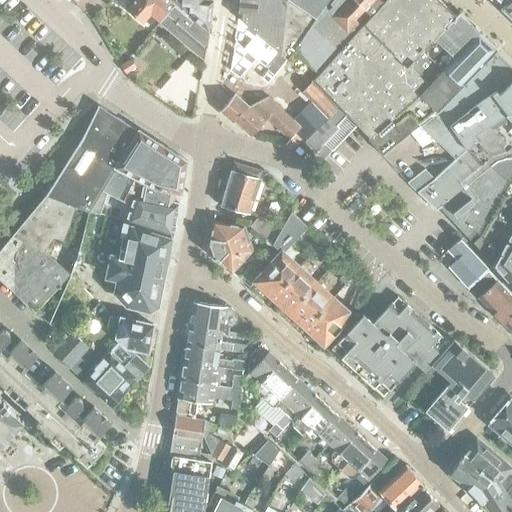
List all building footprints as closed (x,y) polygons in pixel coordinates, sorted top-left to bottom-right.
[(134,0),(135,0),(134,0),(133,0),(134,1),(127,9),(143,22),(145,20),(149,24),(155,17),(160,21),(174,5),(168,0),(134,0)] [(168,0),(174,5),(181,11),(182,9),(208,32),(208,33),(213,1),(207,0),(168,0)] [(238,0),(237,17),(237,18),(267,43),(282,56),(283,55),(287,59),(315,19),(285,0),(238,0)] [(285,0),(315,19),(322,9),(329,0),(333,0),(331,3),(338,11),(333,16),(347,31),(351,35),(352,36),(363,24),(377,9),(384,0),(285,0)] [(315,78),(314,79),(315,80),(340,106),(346,112),(362,96),(356,90),(393,52),(394,51),(388,46),(432,0),(384,0),(377,9),(363,24),(352,36),(351,37),(315,78)] [(362,96),(346,112),(347,113),(349,116),(352,118),(379,90),(373,84),(399,58),(403,53),(406,56),(409,53),(402,45),(406,41),(405,40),(442,2),(439,0),(432,0),(388,46),(394,51),(393,52),(356,90),(362,96)] [(511,0),(495,0),(496,1),(496,0),(500,0),(505,5),(502,8),(504,9),(506,6),(511,0)] [(413,61),(460,12),(459,12),(456,15),(454,13),(454,14),(442,2),(405,40),(406,41),(402,45),(409,53),(406,56),(403,53),(399,58),(373,84),(379,90),(352,118),(370,137),(369,139),(371,140),(429,85),(412,70),(413,61)] [(208,33),(208,32),(182,9),(181,11),(174,5),(160,21),(184,42),(185,47),(189,50),(193,49),(204,59),(209,34),(208,34),(208,33)] [(429,85),(480,32),(460,12),(413,61),(412,70),(429,85)] [(286,61),(237,18),(227,72),(238,80),(253,62),(266,73),(260,80),(267,86),(286,61)] [(492,51),(496,47),(480,32),(429,85),(371,140),(382,154),(421,125),(435,114),(440,109),(463,86),(494,54),(492,51)] [(511,65),(497,51),(494,54),(463,86),(440,109),(435,114),(421,125),(455,158),(434,177),(425,169),(407,182),(418,192),(434,179),(463,152),(466,149),(475,141),(471,136),(473,134),(475,133),(498,119),(510,114),(511,115),(511,114),(511,65)] [(126,73),(136,66),(131,59),(121,66),(126,73)] [(315,80),(303,91),(312,100),(328,117),(340,106),(315,80)] [(234,93),(220,111),(234,122),(235,121),(252,136),(265,120),(249,106),(234,93)] [(269,96),(249,106),(265,120),(268,118),(290,139),(296,133),(301,128),(292,120),(269,96)] [(312,100),(292,120),(301,128),(296,133),(301,138),(304,141),(328,117),(312,100)] [(46,194),(45,196),(89,211),(115,166),(133,176),(133,178),(156,188),(162,189),(181,193),(186,160),(138,129),(138,130),(99,105),(98,107),(83,138),(47,194),(46,194)] [(328,117),(304,141),(315,152),(339,128),(336,125),(347,113),(346,112),(340,106),(328,117)] [(511,114),(511,115),(510,114),(498,119),(475,133),(473,134),(471,136),(475,141),(466,149),(463,152),(434,179),(418,192),(435,209),(440,206),(440,207),(458,193),(500,162),(505,159),(511,157),(511,114)] [(290,139),(286,143),(291,149),(301,138),(296,133),(290,139)] [(511,157),(505,159),(500,162),(458,193),(440,207),(453,220),(504,180),(511,182),(511,157)] [(259,180),(262,170),(234,162),(232,171),(231,170),(221,205),(249,213),(259,180)] [(115,166),(89,211),(97,214),(99,214),(107,191),(130,204),(124,223),(125,223),(169,238),(169,237),(174,239),(179,203),(163,200),(164,195),(161,194),(162,189),(156,188),(133,178),(133,176),(115,166)] [(511,182),(504,180),(453,220),(470,238),(477,232),(480,235),(474,241),(511,283),(511,182)] [(2,247),(0,248),(0,278),(26,302),(35,311),(60,284),(69,274),(84,258),(85,259),(90,246),(94,235),(102,239),(104,239),(120,249),(125,223),(124,223),(109,218),(102,215),(99,214),(97,214),(89,211),(85,210),(45,196),(46,194),(45,196),(31,212),(16,229),(2,247)] [(283,253),(307,226),(291,212),(283,226),(273,244),(282,252),(283,253)] [(273,244),(283,226),(258,216),(250,225),(273,244)] [(228,269),(232,272),(254,250),(245,226),(213,221),(212,225),(207,252),(227,269),(228,269)] [(125,223),(120,249),(164,258),(165,256),(167,254),(168,247),(167,244),(168,242),(169,238),(125,223)] [(468,287),(488,270),(460,239),(449,249),(457,259),(449,266),(468,287)] [(322,256),(328,249),(322,244),(316,251),(322,256)] [(266,269),(281,253),(272,245),(258,261),(266,269)] [(111,258),(110,266),(136,272),(136,277),(161,282),(161,281),(160,280),(161,274),(161,272),(164,270),(165,263),(164,260),(164,258),(120,249),(118,258),(113,257),(111,258)] [(300,268),(283,253),(282,252),(281,253),(266,269),(255,281),(273,297),(300,268)] [(110,266),(108,274),(109,276),(114,277),(112,287),(127,304),(150,309),(156,305),(155,303),(158,290),(159,289),(161,282),(136,277),(136,272),(110,266)] [(290,312),(316,283),(300,268),(273,297),(290,312)] [(354,274),(351,272),(349,269),(340,279),(345,284),(354,274)] [(511,295),(509,292),(497,280),(478,298),(511,333),(511,295)] [(307,327),(333,299),(316,283),(290,312),(307,327)] [(431,363),(453,339),(440,334),(397,296),(373,323),(362,314),(331,349),(384,396),(414,362),(424,371),(427,368),(431,363)] [(307,327),(323,342),(339,325),(346,311),(333,299),(307,327)] [(192,305),(190,324),(223,328),(223,330),(227,331),(228,323),(232,324),(234,311),(230,307),(197,302),(192,305)] [(109,315),(106,327),(119,339),(126,346),(129,347),(136,353),(145,363),(145,361),(153,325),(114,316),(109,315)] [(57,331),(56,332),(60,336),(65,340),(72,332),(73,331),(72,331),(64,323),(57,331)] [(190,324),(187,342),(220,346),(242,350),(247,345),(221,341),(223,330),(223,328),(190,324)] [(65,340),(53,352),(77,374),(86,364),(79,357),(88,347),(72,332),(65,340)] [(0,387),(12,399),(32,377),(23,369),(37,354),(20,339),(7,354),(0,347),(0,387)] [(96,368),(84,381),(112,407),(129,388),(126,385),(134,377),(137,380),(149,367),(145,363),(136,353),(129,347),(126,346),(119,339),(94,367),(96,368)] [(425,410),(446,429),(495,374),(453,339),(431,363),(451,381),(425,410)] [(187,342),(184,360),(217,365),(223,366),(223,367),(243,370),(244,370),(245,360),(232,358),(232,360),(218,358),(220,349),(241,352),(241,351),(242,350),(220,346),(187,342)] [(252,371),(247,376),(247,377),(253,382),(253,390),(262,398),(288,369),(268,351),(260,360),(252,352),(250,356),(248,368),(252,371)] [(184,360),(181,378),(219,385),(220,375),(222,376),(223,367),(223,366),(217,365),(184,360)] [(424,371),(416,380),(420,384),(431,372),(427,368),(424,371)] [(288,369),(262,398),(271,406),(278,405),(285,412),(308,387),(288,369)] [(57,401),(62,396),(71,386),(55,371),(41,386),(32,377),(12,399),(51,435),(49,437),(59,447),(65,441),(78,454),(76,456),(87,465),(92,459),(105,445),(96,437),(109,423),(93,407),(80,422),(57,401)] [(233,374),(231,387),(241,388),(242,379),(242,376),(233,374)] [(181,378),(176,415),(194,418),(197,400),(211,402),(212,397),(227,399),(229,387),(231,387),(219,385),(181,378)] [(229,387),(227,399),(229,399),(239,401),(241,388),(231,387),(229,387)] [(308,387),(285,412),(292,418),(292,425),(301,433),(327,405),(308,387)] [(511,397),(511,396),(487,424),(511,445),(511,397)] [(0,446),(6,440),(7,439),(22,423),(23,422),(23,421),(22,420),(21,421),(9,409),(8,407),(7,407),(4,404),(3,403),(0,400),(0,446)] [(327,405),(301,433),(310,441),(317,441),(322,436),(329,442),(347,423),(327,405)] [(175,415),(169,456),(172,456),(172,455),(198,459),(202,434),(214,424),(204,420),(205,420),(194,418),(176,415),(175,415)] [(269,430),(277,437),(283,430),(275,423),(269,430)] [(347,423),(329,442),(336,448),(331,454),(331,461),(340,469),(366,441),(351,427),(347,423)] [(213,435),(207,445),(212,454),(221,461),(230,446),(213,435)] [(268,440),(253,454),(269,465),(271,463),(278,451),(268,440)] [(478,440),(463,456),(495,476),(511,501),(511,480),(505,474),(510,468),(478,440)] [(366,441),(340,469),(349,477),(355,477),(363,484),(368,479),(369,478),(386,459),(366,441)] [(221,461),(220,464),(231,471),(242,452),(231,445),(230,446),(221,461)] [(278,451),(271,463),(279,472),(287,464),(289,462),(278,451)] [(307,466),(314,458),(307,452),(300,459),(307,466)] [(175,471),(169,511),(203,511),(210,467),(211,461),(198,459),(172,455),(172,456),(172,457),(170,464),(175,471)] [(462,455),(448,471),(470,485),(467,488),(481,502),(484,500),(491,511),(507,511),(511,509),(511,501),(495,476),(463,456),(462,455)] [(307,466),(315,473),(322,465),(314,458),(307,466)] [(291,468),(285,474),(293,482),(302,471),(294,463),(290,467),(291,468)] [(398,510),(423,487),(405,467),(379,490),(372,482),(342,510),(343,511),(366,511),(372,507),(376,511),(389,501),(398,510)] [(309,478),(299,490),(317,504),(325,493),(309,478)] [(217,506),(213,511),(238,511),(244,502),(236,498),(236,496),(217,487),(210,502),(217,506)] [(352,494),(351,492),(346,487),(339,494),(346,500),(352,494)] [(429,511),(437,505),(439,503),(423,487),(398,510),(395,511),(429,511)] [(244,502),(238,511),(250,511),(253,507),(244,502)]
